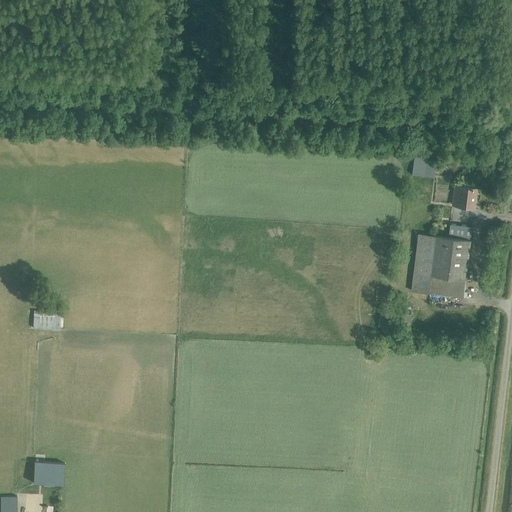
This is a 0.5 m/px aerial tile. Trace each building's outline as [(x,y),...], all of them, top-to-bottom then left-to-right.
[(414,173),(436,174),(437,157),(415,156),(414,173)] [(453,205),(474,207),(477,186),(471,185),(471,187),(455,186),(453,205)] [(412,291),(464,297),(472,226),(450,224),(450,237),(419,233),(412,291)] [(378,326),(384,327),(387,305),(382,304),(378,326)] [(33,328),(60,329),(61,312),(34,310),(33,328)] [(33,483),(63,484),(65,463),(34,461),(33,483)] [(16,511),(16,496),(5,496),(0,496),(0,511),(16,511)] [(43,511),(55,511),(56,503),(44,504),(43,511)]
